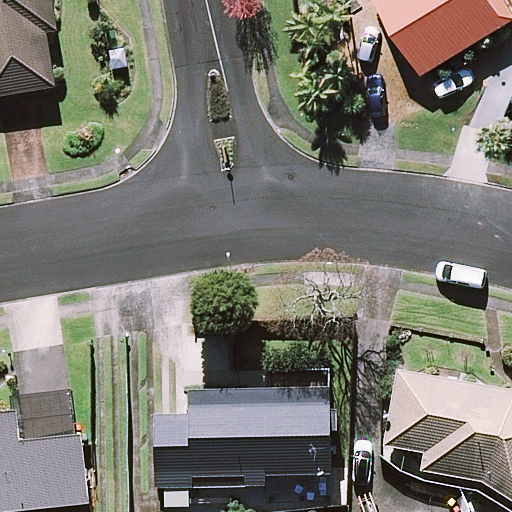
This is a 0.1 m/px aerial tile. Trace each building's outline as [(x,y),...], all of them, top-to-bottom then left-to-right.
[(56,27),(51,0),(0,0),(0,95),(56,87),(47,29),(56,27)] [(381,0),(424,70),(508,18),(497,0),(381,0)] [(425,451),(422,472),(471,477),(511,502),(511,389),(396,371),(384,445),(425,451)] [(156,411),(158,504),(191,504),(190,486),(264,485),(264,473),(331,472),(329,388),(192,390),(192,411),(156,411)] [(82,433),(75,433),(28,438),(24,404),(0,406),(0,510),(89,502),(82,433)]
